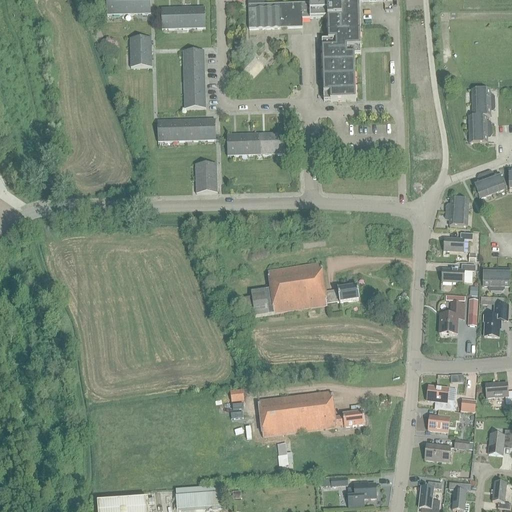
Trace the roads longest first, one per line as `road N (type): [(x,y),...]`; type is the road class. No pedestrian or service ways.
road 1 (residential): [(310,203),(45,210),(0,234)]
road 2 (residential): [(401,208),(395,0)]
road 3 (residential): [(220,0),(224,97),(237,104),(306,103)]
road 4 (residential): [(441,179),(444,137),(425,0)]
road 5 (residential): [(410,367),(428,209)]
road 6 (residential): [(395,511),(410,367)]
